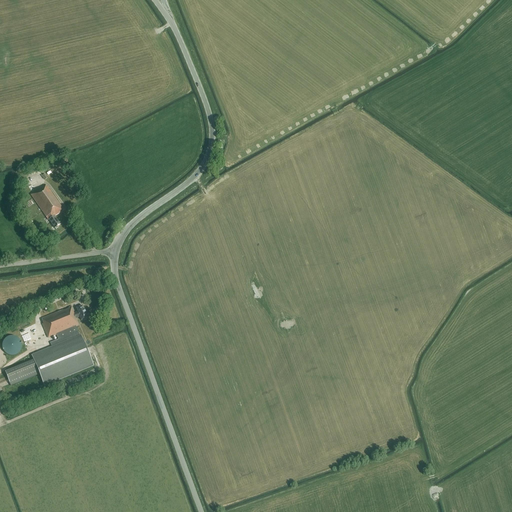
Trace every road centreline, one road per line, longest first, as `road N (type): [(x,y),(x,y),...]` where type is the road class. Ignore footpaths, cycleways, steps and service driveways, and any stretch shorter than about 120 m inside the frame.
road 1 (tertiary): [(114,252),(136,218),(201,169),(211,147),(210,118),(171,22)]
road 2 (tertiary): [(201,511),(117,283),(114,252)]
